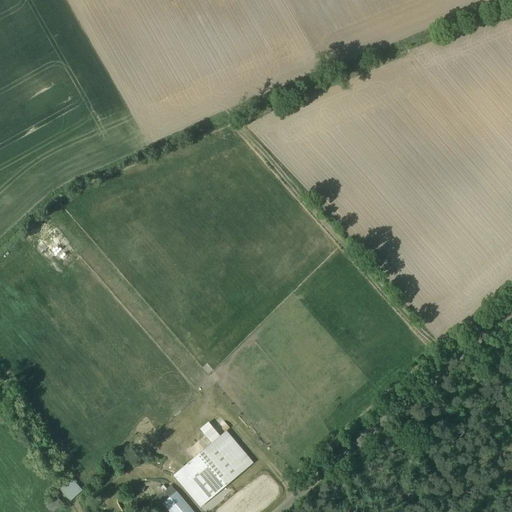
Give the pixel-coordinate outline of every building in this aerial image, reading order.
[(41,215),(21,233),(58,274),(77,256),(41,215)] [(209,501),(253,463),(226,431),(173,475),(201,507),(209,501)] [(81,493),(70,481),(58,491),(69,503),(81,493)] [(191,511),(170,486),(156,497),(168,511),(191,511)] [(48,511),(56,511),(63,506),(56,499),(45,508),(48,511)]
